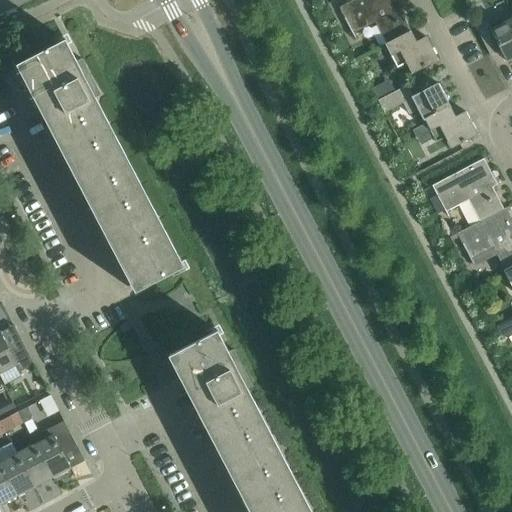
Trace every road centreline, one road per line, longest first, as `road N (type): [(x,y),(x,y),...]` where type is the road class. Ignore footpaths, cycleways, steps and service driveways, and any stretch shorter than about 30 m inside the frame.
road 1 (secondary): [(463,511),(194,0)]
road 2 (secondary): [(164,0),(430,511)]
road 3 (unclassified): [(123,479),(17,278)]
road 4 (residential): [(488,121),(423,0)]
